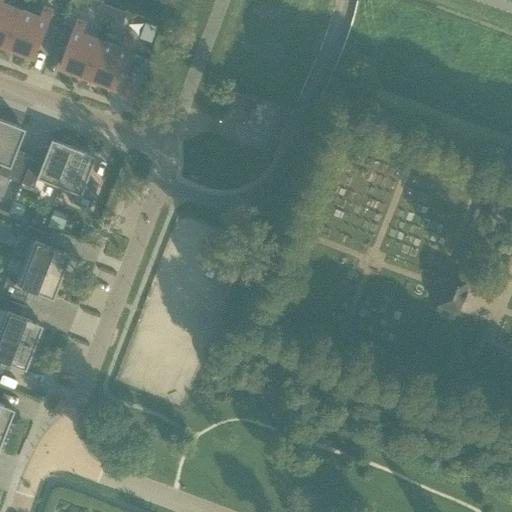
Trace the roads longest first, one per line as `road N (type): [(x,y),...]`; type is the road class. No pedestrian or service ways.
road 1 (residential): [(56,456),(167,167),(165,148)]
road 2 (residential): [(205,511),(56,456)]
road 3 (residential): [(0,79),(143,134)]
